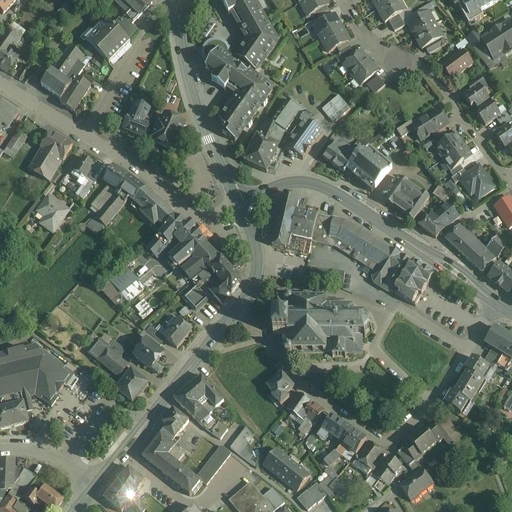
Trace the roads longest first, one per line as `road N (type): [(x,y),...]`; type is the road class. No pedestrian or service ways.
road 1 (secondary): [(239,207),(284,184),(327,187),(497,303)]
road 2 (residential): [(239,207),(200,216),(0,81)]
road 3 (residential): [(239,305),(299,383),(385,445),(427,403)]
road 4 (residential): [(510,184),(423,71),(369,42),(341,0)]
road 5 (secondary): [(95,485),(239,305)]
road 6 (residential): [(468,350),(394,304),(368,350),(427,403)]
road 7 (secondary): [(239,207),(196,109),(180,22)]
